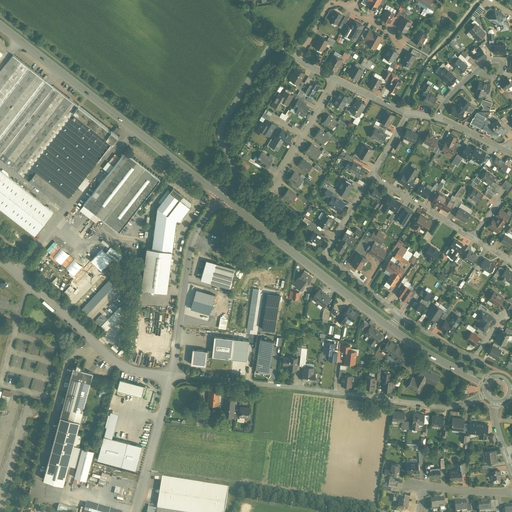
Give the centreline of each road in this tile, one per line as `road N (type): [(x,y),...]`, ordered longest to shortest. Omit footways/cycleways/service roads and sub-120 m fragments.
road 1 (residential): [(171,374),(444,406),(485,394)]
road 2 (tertiary): [(223,195),(0,24)]
road 3 (tertiary): [(390,328),(223,195)]
road 4 (residential): [(0,257),(124,367),(171,374)]
road 5 (residential): [(171,374),(192,238),(223,195)]
road 6 (residential): [(371,175),(328,253),(399,315)]
road 7 (residential): [(271,41),(222,124),(232,167),(223,195)]
road 8 (residential): [(399,315),(473,357),(505,310)]
road 9 (residential): [(135,511),(171,374)]
